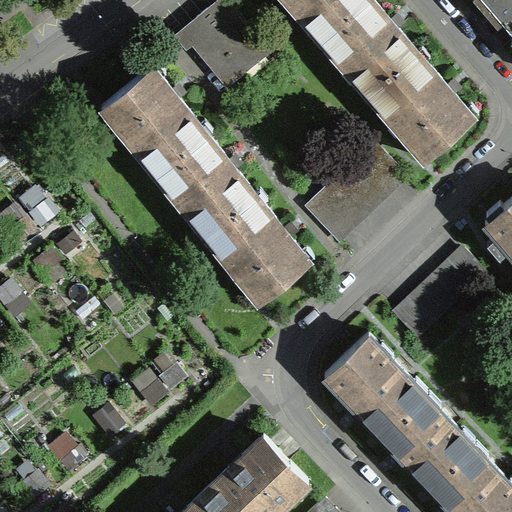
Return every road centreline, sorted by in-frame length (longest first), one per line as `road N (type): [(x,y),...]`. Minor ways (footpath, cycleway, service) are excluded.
road 1 (residential): [(399,511),(296,394),(298,351),(511,142)]
road 2 (secondary): [(0,77),(113,0)]
road 3 (residential): [(511,92),(428,0)]
